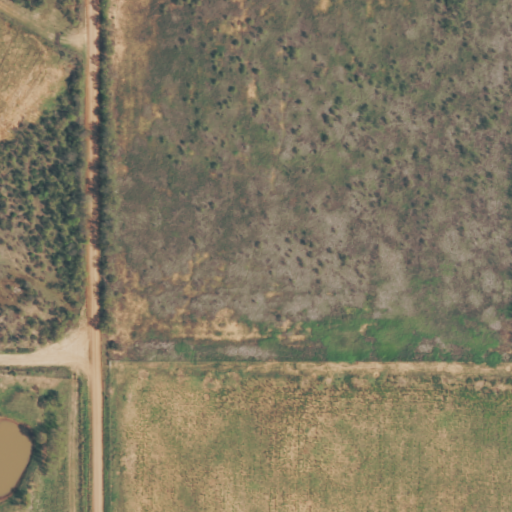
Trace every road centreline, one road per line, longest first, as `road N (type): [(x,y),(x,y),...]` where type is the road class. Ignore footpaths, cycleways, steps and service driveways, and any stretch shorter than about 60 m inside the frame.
road 1 (residential): [(136,326),(171,320),(217,239),(287,0),(171,320)]
road 2 (residential): [(135,511),(132,0)]
road 3 (residential): [(0,327),(136,326)]
